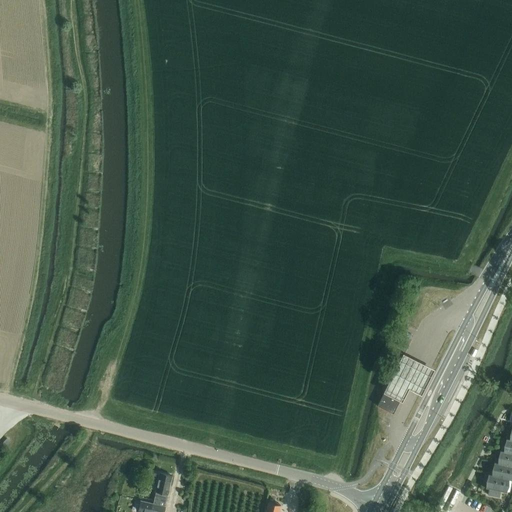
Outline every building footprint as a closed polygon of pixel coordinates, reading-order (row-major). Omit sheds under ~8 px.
[(403,354),(383,393),(403,403),(409,390),(415,392),(422,396),(435,370),(427,367),(403,354)] [(393,413),(402,397),(386,389),(378,405),(389,411),(393,413)] [(511,439),(510,439),(510,438),(507,437),(505,446),(502,446),(501,449),(504,450),(511,452),(511,439)] [(511,452),(504,450),(501,449),(499,458),(496,458),(495,461),(498,462),(511,466),(511,452)] [(511,466),(498,462),(495,461),(493,470),(490,469),(489,473),(492,473),(492,474),(509,479),(511,479),(511,466)] [(160,475),(154,473),(151,478),(152,483),(158,484),(156,492),(157,493),(154,503),(153,503),(151,511),(164,511),(166,506),(165,506),(168,495),(172,476),(161,473),(160,475)] [(506,492),(509,479),(492,474),(492,473),(489,473),(486,487),(490,488),(488,495),(500,497),(501,491),(506,492)] [(279,511),(282,505),(269,502),(266,511),(279,511)]
